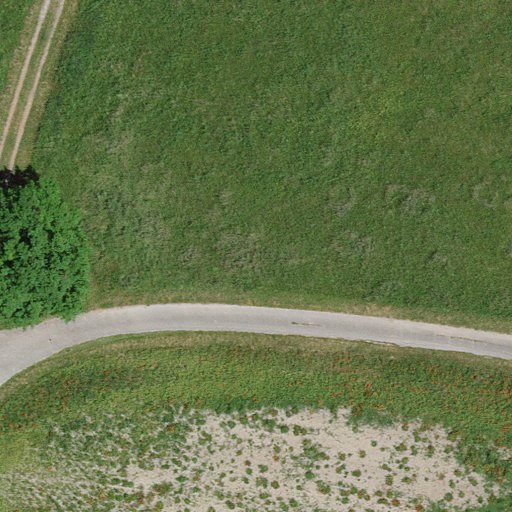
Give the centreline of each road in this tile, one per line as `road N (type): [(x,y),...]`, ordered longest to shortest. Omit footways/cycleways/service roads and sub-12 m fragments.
road 1 (track): [(0,358),(98,323),(204,316),(511,347)]
road 2 (track): [(57,0),(0,190)]
